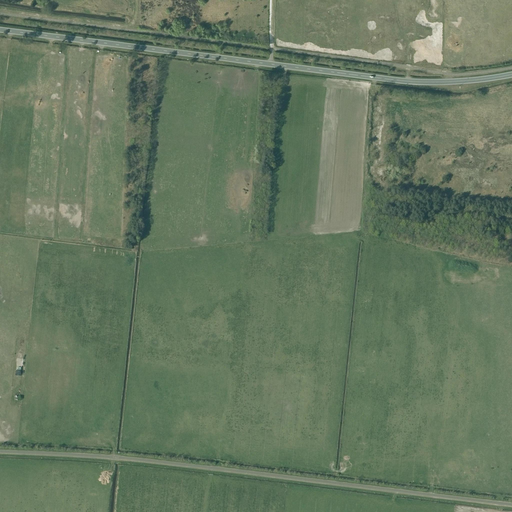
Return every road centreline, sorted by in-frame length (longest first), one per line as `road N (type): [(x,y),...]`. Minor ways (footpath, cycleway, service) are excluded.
road 1 (secondary): [(511,75),(420,83),(0,31)]
road 2 (unclassified): [(511,502),(116,454),(0,448)]
